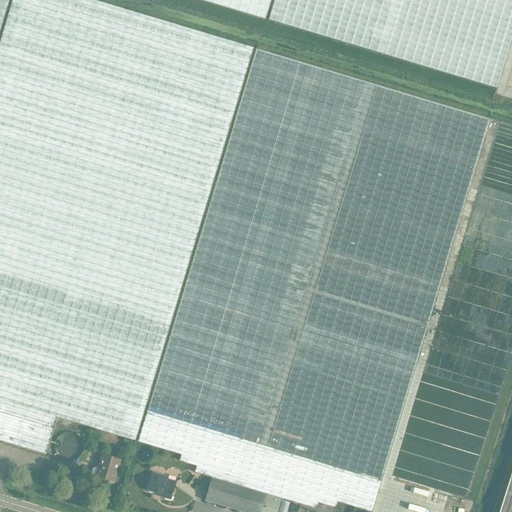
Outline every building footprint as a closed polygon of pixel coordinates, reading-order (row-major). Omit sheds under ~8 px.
[(0,402),(56,419),(132,442),(250,48),(91,0),(12,0),(0,40),(0,402)] [(199,0),(264,19),(270,0),(199,0)] [(511,0),(274,0),(268,21),(496,89),(511,36),(511,0)] [(194,472),(210,477),(280,499),(316,510),(318,503),(334,508),(335,503),(365,511),(371,511),(490,120),(255,49),(137,442),(180,455),(179,461),(196,467),(194,472)] [(56,419),(0,402),(0,443),(45,457),(56,419)] [(112,483),(118,462),(101,457),(97,469),(93,470),(91,474),(94,477),(112,483)] [(169,501),(174,484),(165,481),(166,479),(150,474),(145,492),(160,496),(159,498),(169,501)] [(276,511),(280,499),(210,477),(210,479),(203,501),(237,511),(276,511)]
